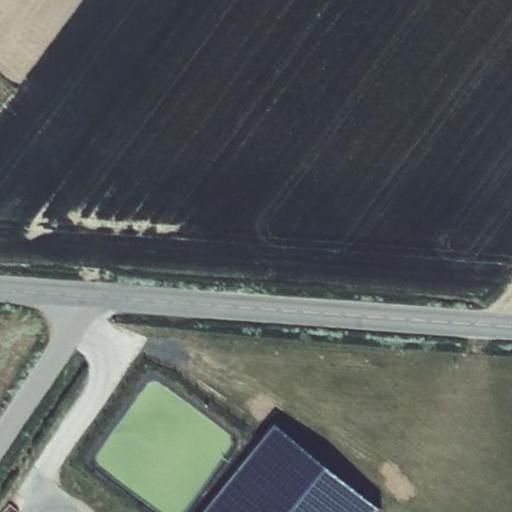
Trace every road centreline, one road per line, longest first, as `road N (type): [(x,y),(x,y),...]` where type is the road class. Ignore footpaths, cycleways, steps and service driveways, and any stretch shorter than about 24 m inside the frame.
road 1 (tertiary): [(511,326),(97,296)]
road 2 (residential): [(97,296),(0,443)]
